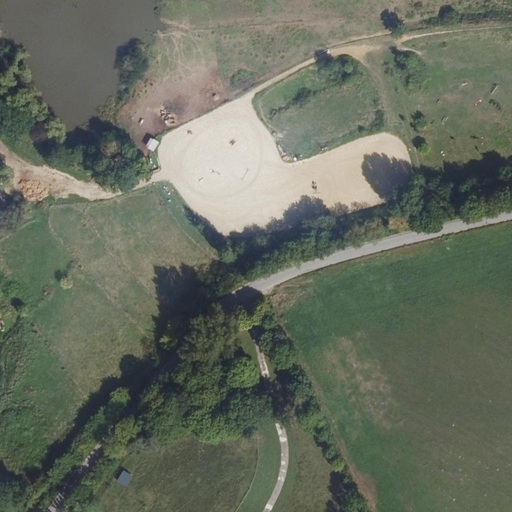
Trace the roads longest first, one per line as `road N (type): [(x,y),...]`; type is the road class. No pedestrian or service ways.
road 1 (tertiary): [(511,214),(375,247),(241,296),(54,511)]
road 2 (unclassified): [(23,170),(86,190),(163,174)]
